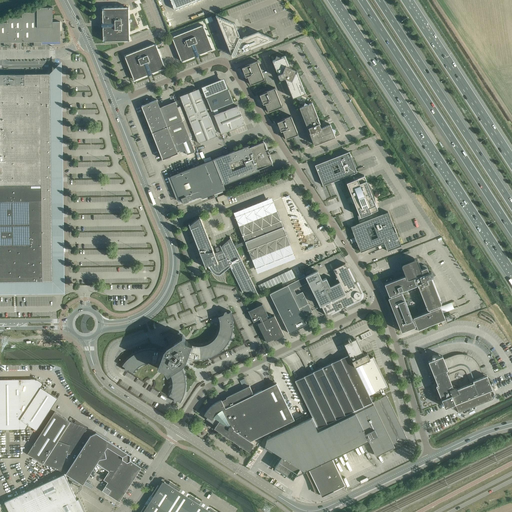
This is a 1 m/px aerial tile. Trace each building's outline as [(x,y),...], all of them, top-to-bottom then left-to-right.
[(170,0),(174,10),(199,0),(170,0)] [(41,42),(60,42),(60,22),(53,22),(52,7),(37,7),(37,12),(22,12),(22,17),(7,18),(7,22),(0,22),(0,42),(4,42),(4,46),(11,46),(11,42),(34,42),(34,46),(41,46),(41,42)] [(102,8),(103,23),(103,41),(129,41),(128,7),(102,8)] [(217,18),(230,51),(231,55),(232,54),(232,56),(235,56),(239,54),(240,54),(262,45),(274,41),(274,39),(258,31),(243,37),(239,36),(234,23),(218,16),(217,18)] [(182,61),(200,54),(213,49),(203,25),(172,37),(182,61)] [(165,68),(158,49),(156,44),(125,56),(134,80),(165,68)] [(276,59),(272,61),(281,81),(286,79),(293,98),(296,96),(297,98),(300,99),(302,94),(305,93),(297,72),(294,73),(296,69),(289,66),(285,56),(281,57),(276,55),(275,57),(276,59)] [(245,66),(242,67),(245,74),(246,77),(247,76),(251,85),(264,80),(265,79),(257,60),(257,61),(245,65),(245,66)] [(0,74),(0,98),(0,114),(1,185),(36,184),(36,189),(51,189),(50,74),(0,74)] [(211,111),(212,111),(217,109),(233,103),(227,86),(226,86),(226,85),(226,84),(225,84),(225,83),(224,82),(223,81),(222,81),(221,81),(220,81),(219,81),(218,81),(202,87),(211,111)] [(263,93),(260,95),(262,101),(263,104),(265,104),(268,112),(277,109),(282,106),(275,88),(268,90),(263,92),(263,93)] [(180,96),(198,143),(217,136),(199,89),(180,96)] [(154,134),(162,156),(162,157),(162,159),(163,159),(178,153),(178,152),(177,153),(177,152),(180,150),(180,152),(185,150),(187,155),(195,151),(175,101),(162,106),(163,108),(160,110),(156,100),(157,100),(142,106),(142,108),(143,108),(151,126),(150,127),(151,129),(152,129),(153,132),(152,132),(153,134),(154,134)] [(300,107),(308,128),(309,128),(310,132),(314,145),(335,137),(334,133),(335,129),(332,128),(330,124),(321,128),(321,127),(323,126),(322,123),(320,124),(319,124),(320,123),(312,102),(309,104),(305,102),(303,106),(300,107)] [(238,106),(219,113),(217,109),(212,111),(221,134),(245,125),(238,106)] [(281,120),(277,122),(280,129),(281,131),(283,131),(286,139),(293,136),(298,134),(291,115),(281,119),(280,120),(281,120)] [(250,147),(249,145),(213,159),(223,185),(259,171),(258,169),(272,164),(273,165),(272,163),(273,163),(270,156),(269,156),(269,154),(270,154),(269,153),(269,152),(268,152),(268,151),(268,150),(267,151),(267,149),(264,141),(264,142),(263,140),(263,142),(250,147)] [(349,152),(315,165),(317,169),(318,172),(316,173),(319,179),(320,178),(321,181),(323,186),(342,178),(352,174),(357,172),(355,167),(351,157),(349,152)] [(213,159),(203,164),(177,174),(170,177),(179,199),(182,198),(183,203),(201,196),(202,198),(225,189),(213,159)] [(355,204),(359,223),(374,217),(372,212),(378,210),(375,204),(375,203),(373,192),(367,182),(366,182),(366,181),(367,181),(364,175),(354,179),(352,174),(342,178),(351,195),(355,204)] [(0,284),(55,284),(54,196),(51,196),(51,189),(36,189),(36,184),(1,185),(0,184),(0,284)] [(226,194),(217,197),(219,202),(223,201),(225,206),(230,204),(228,200),(226,194)] [(189,224),(202,256),(203,260),(204,263),(205,264),(205,266),(206,266),(208,265),(208,266),(209,267),(209,268),(210,268),(210,269),(210,270),(211,271),(212,271),(212,272),(213,273),(214,273),(215,273),(215,274),(216,274),(217,274),(218,274),(219,274),(220,274),(221,274),(229,267),(230,267),(243,293),(243,292),(242,291),(257,294),(258,295),(250,277),(251,276),(250,275),(249,275),(236,248),(246,244),(252,259),(290,244),(277,212),(239,227),(245,241),(234,246),(230,237),(230,238),(221,247),(220,245),(220,246),(222,250),(220,251),(219,249),(218,247),(215,248),(216,250),(217,252),(214,253),(200,217),(200,215),(199,216),(200,217),(190,225),(189,223),(189,224)] [(384,243),(386,247),(387,251),(401,246),(388,212),(374,217),(359,223),(351,226),(361,252),(384,243)] [(402,266),(405,275),(401,277),(395,280),(384,284),(389,296),(391,295),(391,297),(388,298),(401,332),(415,326),(415,325),(416,324),(418,329),(445,318),(443,313),(441,307),(440,306),(439,307),(438,306),(440,305),(441,304),(441,303),(431,277),(432,277),(433,276),(433,275),(432,272),(431,271),(430,271),(429,272),(428,268),(427,268),(426,268),(421,269),(420,266),(418,260),(417,259),(416,259),(414,259),(403,263),(402,264),(402,265),(402,266)] [(317,271),(307,276),(326,315),(327,315),(330,313),(331,313),(340,308),(341,308),(345,306),(346,306),(359,299),(359,298),(360,298),(360,297),(361,297),(361,296),(361,295),(361,294),(361,293),(357,283),(356,282),(355,283),(347,268),(346,264),(345,264),(345,263),(333,269),(339,282),(330,286),(326,278),(322,280),(318,270),(317,271)] [(285,272),(258,285),(261,292),(282,282),(283,283),(289,280),(285,272)] [(310,304),(309,305),(302,292),(296,295),(294,289),(309,282),(306,276),(270,294),(289,333),(307,325),(303,316),(312,311),(310,306),(311,306),(310,304)] [(267,316),(268,316),(262,304),(260,305),(248,311),(248,310),(248,311),(254,322),(259,319),(261,322),(257,324),(266,342),(273,339),(274,341),(284,336),(274,316),(268,319),(267,316)] [(166,345),(165,348),(163,351),(162,351),(160,350),(157,350),(156,350),(154,349),(151,349),(149,349),(146,350),(144,350),(142,350),(141,351),(139,351),(137,352),(136,353),(134,354),(133,355),(131,356),(129,358),(128,359),(125,361),(124,363),(123,364),(122,366),(125,367),(124,369),(124,370),(125,370),(126,370),(129,370),(133,373),(135,370),(137,368),(140,366),(143,364),(146,363),(149,363),(152,363),(155,363),(158,364),(158,365),(163,368),(164,368),(168,373),(169,372),(171,375),(172,379),(172,382),(172,386),(172,389),(171,392),(169,395),(174,398),(174,401),(175,402),(176,402),(177,402),(177,401),(180,402),(182,399),(184,395),(185,391),(186,386),(186,382),(185,378),(184,375),(183,371),(182,368),(180,365),(183,362),(185,360),(187,356),(188,357),(190,358),(192,358),(194,358),(197,359),(199,359),(202,358),(205,358),(207,358),(209,357),(212,356),(213,355),(215,354),(217,353),(219,351),(221,350),(223,348),(225,346),(226,344),(228,343),(229,341),(231,336),(232,331),(233,326),(233,321),(232,316),(231,311),(230,311),(227,312),(227,311),(226,311),(225,311),(224,311),(223,314),(218,316),(219,318),(220,321),(220,324),(219,328),(219,331),(217,334),(216,336),(216,337),(214,338),(213,340),(212,341),(210,342),(209,343),(207,343),(206,344),(203,345),(201,345),(199,345),(197,345),(196,345),(194,345),(192,344),(192,342),(187,340),(186,340),(182,334),(181,336),(180,335),(180,334),(179,333),(179,332),(174,334),(171,333),(171,332),(170,332),(170,333),(169,333),(169,334),(170,335),(167,336),(168,340),(170,343),(166,345)] [(295,380),(295,381),(312,417),(315,422),(369,395),(380,390),(382,393),(384,391),(383,389),(387,386),(373,357),(370,358),(367,352),(363,353),(356,338),(351,340),(350,338),(348,339),(349,342),(344,344),(349,354),(318,370),(308,374),(295,380)] [(445,407),(448,406),(456,403),(460,412),(492,399),(489,390),(492,389),(487,375),(483,376),(479,366),(473,358),(464,354),(453,355),(444,359),(442,356),(428,361),(438,384),(436,385),(441,399),(440,400),(440,401),(441,401),(442,402),(442,401),(445,407)] [(20,420),(41,388),(43,384),(36,379),(0,379),(0,429),(25,430),(28,425),(20,420)] [(271,431),(294,420),(276,383),(253,394),(271,431)] [(251,441),(264,434),(271,431),(253,394),(249,386),(226,397),(227,398),(222,401),(221,399),(217,401),(214,403),(212,405),(209,407),(207,410),(207,411),(204,414),(217,423),(214,428),(249,451),(254,443),(251,441)] [(57,399),(41,388),(20,420),(28,425),(37,431),(57,399)] [(267,439),(265,446),(282,456),(274,467),(293,479),(296,476),(300,468),(305,471),(306,471),(309,469),(320,491),(322,496),(333,490),(345,485),(332,458),(361,444),(368,440),(375,454),(376,456),(378,455),(395,447),(393,445),(395,444),(400,442),(407,438),(386,395),(372,402),(369,395),(315,422),(312,417),(267,439)] [(43,464),(70,422),(55,412),(27,454),(43,464)] [(71,422),(70,422),(43,464),(61,470),(67,453),(69,454),(70,454),(71,454),(72,454),(72,453),(88,428),(70,422),(71,422)] [(93,487),(85,481),(97,464),(113,474),(102,491),(119,502),(125,494),(141,468),(130,461),(130,455),(96,433),(90,435),(66,473),(83,485),(83,484),(92,489),(93,487)] [(77,499),(65,474),(4,502),(8,511),(84,511),(79,499),(77,499)] [(216,511),(210,508),(209,510),(199,504),(200,502),(190,495),(189,497),(179,491),(180,489),(170,482),(168,484),(164,481),(164,480),(165,479),(164,479),(161,479),(161,480),(162,480),(162,482),(160,486),(158,485),(151,495),(153,496),(147,506),(145,505),(140,511),(216,511)]
